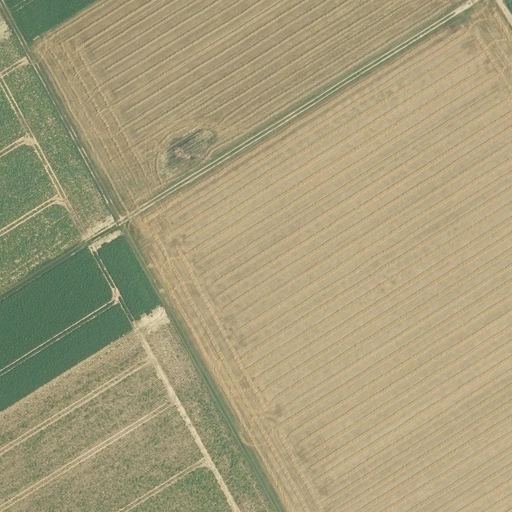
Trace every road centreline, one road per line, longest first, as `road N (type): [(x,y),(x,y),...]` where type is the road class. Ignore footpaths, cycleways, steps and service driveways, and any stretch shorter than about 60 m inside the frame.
road 1 (track): [(2,0),(280,511)]
road 2 (track): [(476,0),(0,299)]
